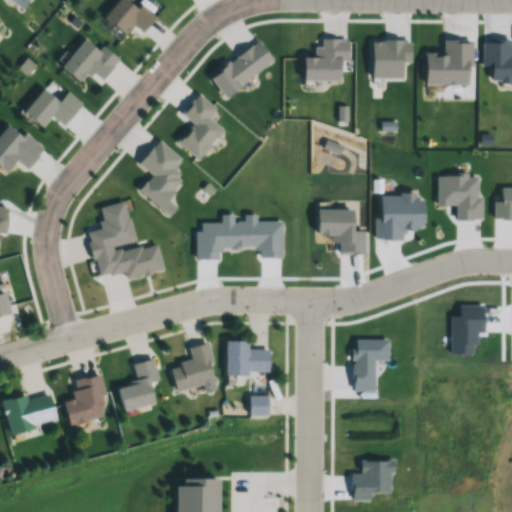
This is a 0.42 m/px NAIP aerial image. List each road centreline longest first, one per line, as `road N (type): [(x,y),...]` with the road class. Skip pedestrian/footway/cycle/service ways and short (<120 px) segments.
road 1 (residential): [(436,0),(231,7),(210,20),(49,212),(46,260),(68,339)]
road 2 (residential): [(0,357),(212,300),(350,300),(453,263),(511,263)]
road 3 (residential): [(309,299),(308,511)]
